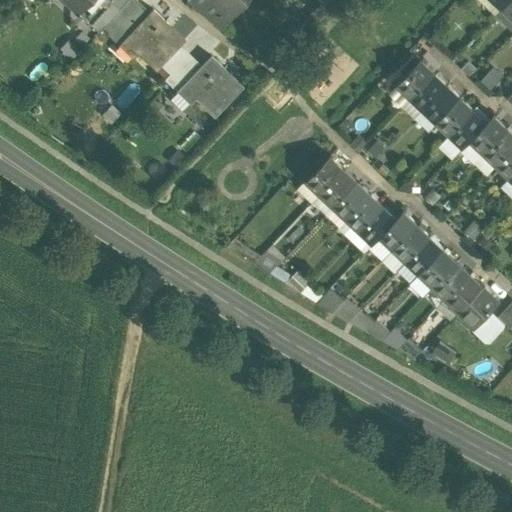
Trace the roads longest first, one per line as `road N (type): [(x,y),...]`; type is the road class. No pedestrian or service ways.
road 1 (secondary): [(0,156),(222,303),(511,466)]
road 2 (track): [(161,263),(146,291),(108,511)]
